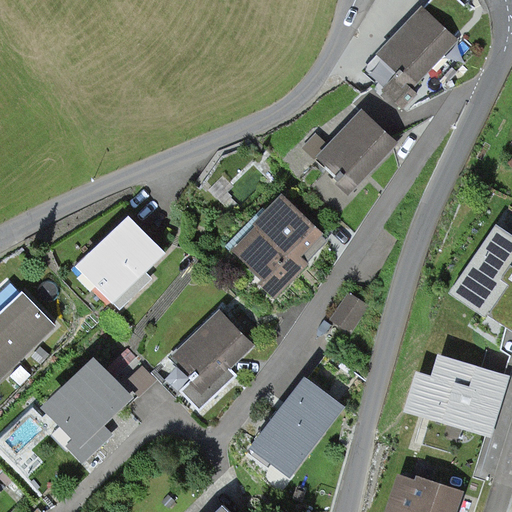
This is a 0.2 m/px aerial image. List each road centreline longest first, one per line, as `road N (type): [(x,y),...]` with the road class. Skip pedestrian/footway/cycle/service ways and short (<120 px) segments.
road 1 (residential): [(511,52),(368,367),(326,511)]
road 2 (residential): [(0,258),(45,224),(253,137),(341,78),(365,30),(368,0)]
